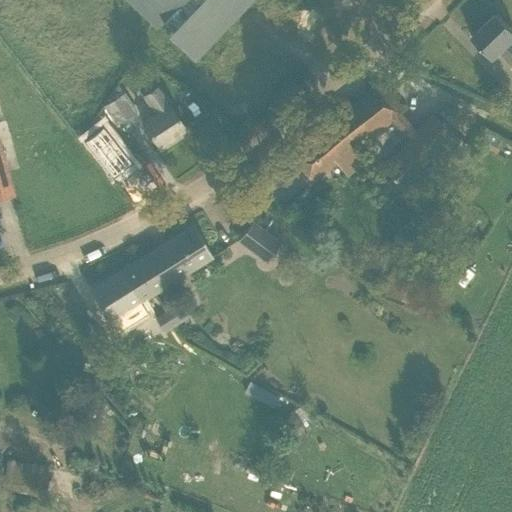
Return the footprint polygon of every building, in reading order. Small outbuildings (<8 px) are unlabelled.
[(128,0),(157,27),(163,20),(171,28),(166,34),(183,50),(206,26),(216,36),(249,0),(128,0)] [(276,0),(267,11),(311,52),(335,27),(320,13),(332,0),(276,0)] [(511,40),(511,38),(511,30),(496,14),(471,38),(491,59),(499,51),(511,63),(511,40)] [(372,136),(403,111),(378,84),(290,155),(311,181),(335,161),(345,173),(363,158),(353,147),(370,133),(372,136)] [(104,106),(116,124),(135,111),(123,93),(104,106)] [(173,96),(126,131),(146,158),(162,147),(163,148),(172,141),(171,140),(187,128),(178,117),(185,112),(173,96)] [(402,188),(451,132),(431,115),(416,132),(382,170),(391,178),(385,185),(394,193),(400,186),(402,188)] [(7,173),(0,174),(0,199),(13,196),(7,173)] [(237,240),(266,261),(280,243),(251,221),(237,240)] [(194,225),(135,261),(155,292),(214,256),(205,242),(194,225)] [(135,261),(90,289),(101,306),(111,320),(155,292),(135,261)] [(187,317),(179,303),(166,311),(174,324),(187,317)] [(174,324),(166,311),(156,317),(164,330),(174,324)] [(249,381),(244,391),(273,407),(278,397),(249,381)] [(292,411),(283,418),(293,431),(302,425),(292,411)] [(4,478),(46,484),(49,465),(7,459),(4,478)]
